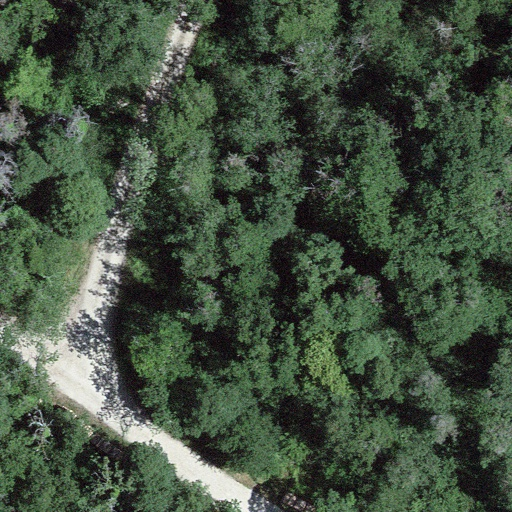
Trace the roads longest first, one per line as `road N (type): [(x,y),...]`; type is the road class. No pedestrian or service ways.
road 1 (track): [(81,392),(136,150),(188,0)]
road 2 (track): [(256,511),(0,335)]
